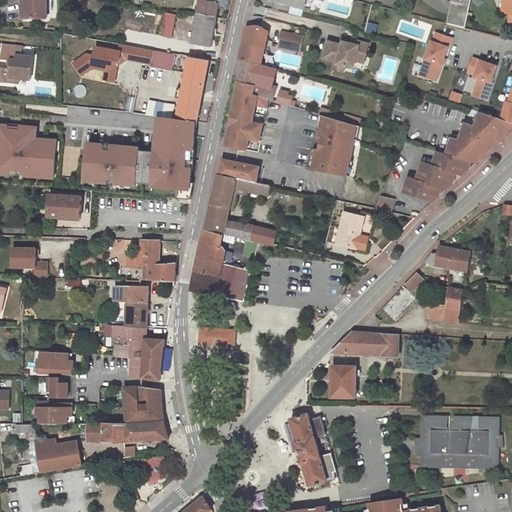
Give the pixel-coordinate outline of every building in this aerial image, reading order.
[(24,0),(25,0),(25,18),(47,18),(46,0),(24,0)] [(200,0),(198,13),(217,18),(219,7),(220,2),(209,0),(208,0),(200,0)] [(209,0),(220,2),(219,7),(226,9),(228,0),(209,0)] [(329,11),(350,14),(352,0),(326,0),(331,1),(329,11)] [(452,0),(446,23),(454,25),(465,28),(471,0),(452,0)] [(212,46),(217,18),(198,13),(193,42),(212,46)] [(176,15),(167,14),(163,35),(172,37),(176,15)] [(245,42),(241,59),(244,60),(262,64),(266,47),(270,32),(262,27),(258,26),(249,27),(245,42)] [(305,36),(282,30),(279,46),(301,52),(305,36)] [(423,76),(437,81),(448,47),(450,48),(453,38),(437,32),(433,42),(432,41),(426,59),(428,60),(423,76)] [(363,54),(368,55),(371,44),(361,41),(360,43),(356,42),(356,45),(345,42),(344,44),(331,41),(326,58),(338,61),(336,69),(345,72),(347,66),(356,68),(358,61),(361,62),(363,54)] [(22,45),(3,43),(2,59),(7,60),(12,60),(11,68),(6,68),(0,66),(0,80),(19,83),(20,78),(31,80),(33,57),(21,55),(22,45)] [(151,64),(154,50),(120,44),(119,51),(96,47),(94,56),(87,54),(74,63),(82,75),(93,67),(106,70),(105,74),(115,75),(117,66),(116,63),(119,61),(121,63),(127,59),(151,64)] [(190,57),(206,60),(209,48),(193,45),(192,50),(175,46),(174,54),(176,54),(186,56),(190,57)] [(161,52),(154,50),(151,64),(150,66),(162,68),(165,52),(161,52)] [(176,54),(174,54),(165,52),(162,68),(172,70),(176,54)] [(209,60),(206,60),(190,57),(186,74),(184,88),(203,93),(209,60)] [(497,66),(473,58),(469,72),(476,75),(475,77),(479,78),(473,95),(487,100),(493,83),(491,82),(497,66)] [(420,75),(423,76),(428,60),(426,59),(420,75)] [(255,87),(253,94),(263,97),(268,99),(274,101),(279,87),(274,85),(279,69),(262,64),(244,60),(238,83),(239,83),(255,87)] [(255,87),(239,83),(225,147),(246,151),(249,140),(259,141),(263,125),(252,123),(256,105),(267,107),(268,99),(263,97),(253,94),(255,87)] [(184,88),(184,89),(182,97),(201,102),(203,93),(184,88)] [(506,102),(502,119),(509,122),(511,122),(511,92),(510,102),(506,102)] [(201,102),(182,97),(182,99),(179,117),(198,121),(201,102)] [(147,115),(150,100),(140,98),(137,114),(147,115)] [(176,105),(155,101),(151,116),(159,117),(173,119),(176,105)] [(507,128),(509,122),(502,119),(480,112),(475,126),(464,123),(463,127),(460,137),(459,141),(452,138),(447,154),(466,160),(471,162),(475,163),(483,156),(481,155),(483,148),(489,150),(509,129),(507,128)] [(354,142),(357,126),(324,116),(320,138),(322,138),(319,150),(317,150),(313,169),(347,176),(350,161),(354,142)] [(86,176),(98,176),(98,182),(109,182),(109,179),(117,180),(117,183),(137,185),(137,183),(153,184),(153,186),(157,186),(157,192),(168,192),(167,196),(192,198),(195,182),(191,182),(192,167),(187,167),(188,151),(193,151),(195,136),(198,122),(173,119),(159,117),(157,143),(161,143),(160,151),(140,150),(140,147),(133,147),(132,152),(126,152),(126,146),(111,145),(111,150),(105,150),(105,144),(88,143),(87,160),(86,176)] [(0,124),(0,173),(10,174),(10,170),(24,171),(24,175),(54,178),(56,145),(35,143),(35,139),(36,127),(19,126),(19,130),(8,129),(8,126),(0,124)] [(447,154),(438,151),(433,166),(422,163),(417,180),(408,178),(403,193),(432,202),(433,201),(435,194),(437,187),(441,188),(445,189),(447,182),(449,183),(451,175),(452,172),(462,174),(464,168),(466,160),(447,154)] [(222,161),(219,176),(236,180),(237,179),(257,183),(259,168),(222,161)] [(257,183),(237,179),(236,180),(219,176),(218,176),(211,205),(230,209),(234,192),(235,188),(247,190),(268,193),(270,186),(257,183)] [(81,197),(50,195),(49,217),(80,218),(81,197)] [(381,196),(375,209),(392,212),(394,199),(381,196)] [(211,205),(208,217),(228,221),(230,209),(211,205)] [(365,217),(345,212),(338,244),(357,248),(358,247),(360,235),(365,217)] [(208,217),(204,230),(225,234),(228,221),(208,217)] [(225,234),(235,237),(237,237),(240,223),(228,221),(225,234)] [(254,226),(240,223),(237,237),(251,240),(254,226)] [(259,242),(274,245),(277,231),(254,226),(251,240),(259,242)] [(245,302),(252,271),(229,265),(235,237),(225,234),(204,230),(191,290),(224,297),(245,302)] [(369,237),(360,235),(358,247),(366,249),(369,237)] [(159,264),(160,241),(142,240),(142,254),(128,253),(127,267),(140,268),(139,278),(156,279),(156,281),(174,281),(176,263),(159,264)] [(432,253),(426,263),(466,271),(470,252),(440,247),(439,254),(432,253)] [(36,249),(13,249),(13,267),(36,268),(35,278),(48,278),(48,263),(36,263),(36,249)] [(420,272),(407,285),(414,292),(426,279),(420,272)] [(511,285),(486,283),(485,291),(511,294),(511,285)] [(428,318),(459,322),(462,302),(462,299),(464,290),(450,288),(443,285),(440,305),(429,304),(428,318)] [(125,327),(147,327),(149,288),(115,287),(115,300),(126,301),(126,318),(125,327)] [(417,300),(405,288),(383,309),(396,321),(417,300)] [(125,327),(126,318),(116,317),(115,326),(125,327)] [(160,381),(165,340),(154,339),(154,336),(147,335),(147,327),(125,327),(115,326),(114,326),(113,343),(116,344),(115,355),(115,356),(129,357),(130,377),(142,378),(160,381)] [(238,329),(200,326),(199,343),(237,346),(238,331),(238,329)] [(354,331),(333,353),(368,354),(368,332),(360,332),(354,331)] [(382,333),(368,332),(368,354),(381,355),(382,333)] [(398,355),(399,334),(382,333),(381,355),(398,355)] [(68,352),(41,351),(40,359),(37,358),(37,372),(48,373),(48,371),(48,367),(59,368),(59,371),(72,372),(72,360),(68,360),(68,352)] [(356,366),(334,366),(333,396),(356,396),(356,366)] [(59,378),(47,378),(48,391),(51,391),(51,397),(67,397),(67,383),(59,383),(59,378)] [(147,423),(164,421),(159,392),(159,391),(152,392),(151,389),(140,387),(141,401),(148,400),(148,405),(139,406),(137,387),(123,388),(126,424),(147,423)] [(0,408),(9,408),(10,391),(0,390),(0,408)] [(39,417),(39,424),(67,424),(67,416),(72,416),(72,405),(59,405),(59,408),(48,408),(48,405),(48,403),(37,403),(37,417),(39,417)] [(309,414),(291,418),(298,441),(296,442),(301,463),(304,463),(310,485),(318,483),(318,485),(321,484),(321,482),(335,478),(333,472),(336,471),(331,453),(321,456),(315,437),(326,434),(321,417),(310,419),(309,414)] [(447,418),(423,418),(423,440),(417,440),(418,453),(423,452),(423,465),(441,466),(443,453),(454,453),(454,466),(466,466),(467,454),(478,454),(478,466),(497,466),(497,447),(503,447),(502,434),(497,434),(497,419),(479,418),(479,431),(470,431),(471,418),(454,418),(453,424),(452,424),(451,425),(451,430),(447,430),(447,418)] [(479,418),(471,418),(470,431),(479,431),(479,418)] [(168,439),(164,421),(147,423),(147,440),(168,439)] [(126,424),(125,441),(147,440),(147,423),(126,424)] [(34,425),(16,424),(16,433),(34,432),(34,425)] [(126,424),(88,424),(88,441),(125,441),(126,424)] [(38,447),(39,453),(42,472),(82,465),(79,450),(53,453),(51,441),(37,442),(38,447)] [(42,472),(39,453),(30,454),(33,474),(42,472)] [(443,453),(441,466),(454,466),(454,453),(443,453)] [(467,454),(466,466),(478,466),(478,454),(467,454)] [(463,475),(454,476),(455,485),(464,484),(463,475)] [(122,481),(117,483),(118,487),(120,492),(126,490),(122,481)] [(210,511),(215,509),(206,495),(186,511),(210,511)] [(440,511),(440,505),(409,510),(408,511),(403,511),(403,510),(403,504),(402,498),(389,500),(389,503),(383,504),(382,501),(369,503),(370,509),(370,511),(440,511)]
